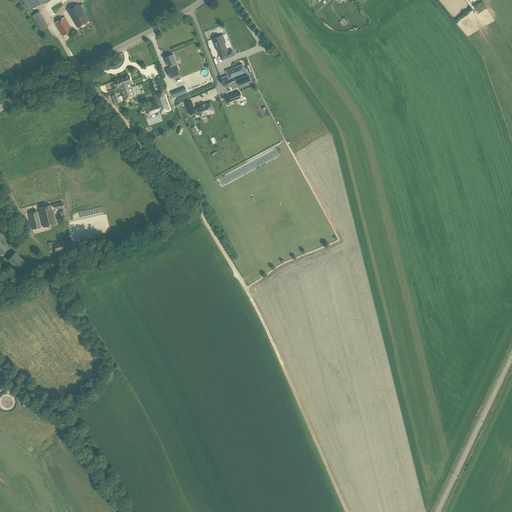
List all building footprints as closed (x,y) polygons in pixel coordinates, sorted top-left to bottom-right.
[(22,0),(29,10),(46,0),(22,0)] [(350,0),(348,2),(347,0),(336,8),(346,21),(349,19),(350,20),(361,12),(352,0),(350,0)] [(78,4),(67,10),(77,28),(88,21),(82,10),(85,8),(83,4),(79,6),(78,4)] [(91,7),(85,11),(89,17),(95,14),(91,7)] [(45,13),(48,17),(54,13),(51,9),(45,13)] [(39,12),(32,16),(41,30),(48,26),(39,12)] [(65,17),(55,23),(63,36),(73,31),(65,17)] [(221,35),(212,39),(217,50),(218,50),(220,55),(226,53),(228,58),(235,55),(232,49),(227,51),(226,47),(224,43),(226,42),(226,41),(225,38),(223,39),(221,35)] [(172,55),(165,57),(169,66),(170,65),(171,68),(167,69),(171,79),(180,75),(176,65),(176,66),(175,63),(176,63),(172,55)] [(265,71),(262,62),(256,64),(259,73),(265,71)] [(246,72),(243,65),(226,71),(229,78),(246,72)] [(129,75),(115,81),(119,92),(120,91),(123,101),(136,95),(130,78),(130,77),(130,76),(129,76),(129,75)] [(251,81),(248,75),(238,79),(240,85),(251,81)] [(169,110),(166,101),(163,91),(154,94),(158,104),(152,106),(154,112),(160,110),(160,113),(169,110)] [(240,98),(242,97),(239,91),(228,96),(229,98),(228,98),(230,104),(241,100),(240,98)] [(141,110),(139,101),(133,102),(135,112),(141,110)] [(213,111),(210,103),(197,108),(198,109),(195,110),(191,101),(185,103),(189,114),(195,112),(196,115),(200,114),(200,115),(206,113),(206,114),(213,111)] [(241,180),(285,157),(277,142),(276,142),(225,168),(223,164),(213,169),(215,173),(223,169),(219,178),(218,178),(234,209),(241,213),(242,211),(246,209),(244,209),(246,205),(295,180),(290,172),(281,177),(288,160),(275,167),(278,173),(275,177),(267,173),(268,171),(265,172),(243,184),(241,180)] [(285,213),(305,201),(297,186),(292,186),(285,190),(285,207),(285,210),(283,206),(283,209),(279,209),(275,209),(270,212),(270,210),(267,205),(267,213),(261,213),(261,216),(246,224),(250,231),(285,212),(285,213)] [(51,205),(38,208),(43,227),(55,224),(52,209),(54,208),(54,209),(64,207),(62,202),(53,204),(53,205),(51,206),(51,205)] [(36,211),(28,213),(32,229),(40,227),(36,211)] [(257,235),(252,239),(254,244),(260,240),(257,235)] [(64,240),(53,242),(55,253),(67,251),(64,240)] [(15,252),(7,259),(16,268),(24,260),(15,252)]
